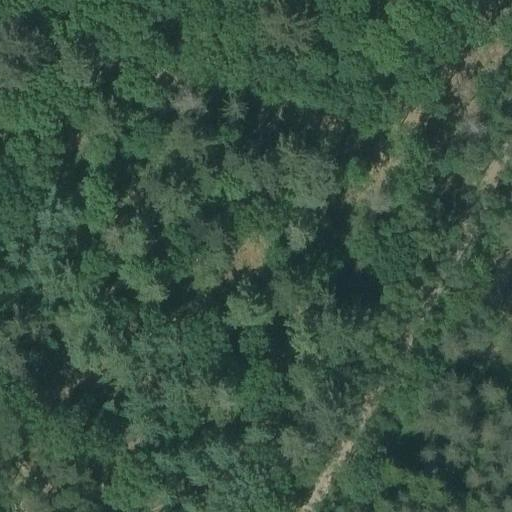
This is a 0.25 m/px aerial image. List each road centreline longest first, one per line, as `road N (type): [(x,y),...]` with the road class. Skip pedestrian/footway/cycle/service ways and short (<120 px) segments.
road 1 (track): [(511,158),(313,511)]
road 2 (track): [(102,511),(0,349)]
